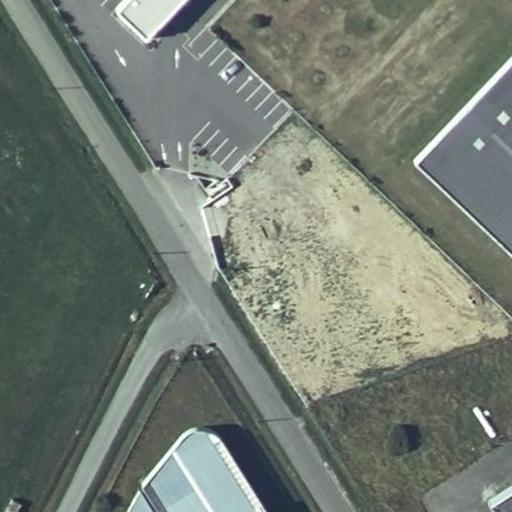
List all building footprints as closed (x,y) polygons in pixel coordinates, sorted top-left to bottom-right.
[(124,0),(116,10),(145,37),(160,21),(179,0),(124,0)] [(511,48),(412,154),(511,248),(511,48)] [(221,129),(203,142),(221,167),(239,154),(221,129)] [(282,511),(231,429),(216,419),(194,420),(148,476),(127,511),(282,511)] [(511,511),(511,485),(499,494),(511,511)]
